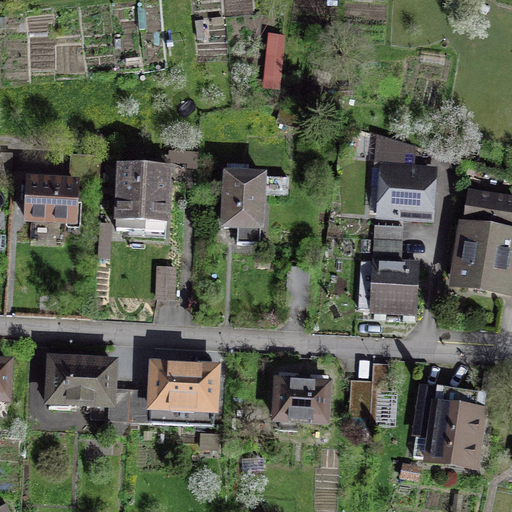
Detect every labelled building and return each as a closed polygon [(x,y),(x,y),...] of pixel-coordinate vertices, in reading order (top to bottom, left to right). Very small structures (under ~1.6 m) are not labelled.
[(69,186),(25,184),(23,221),(74,223),(76,185),(101,186),(103,157),(71,156),(69,186)] [(174,165),(116,162),(112,233),(170,236),(174,165)] [(433,174),(373,169),(369,213),(430,218),(433,174)] [(288,177),(227,174),(224,247),(262,249),(264,194),(287,196),(288,177)] [(511,201),(474,196),(469,230),(511,236),(511,201)] [(504,294),(511,236),(469,230),(461,288),(504,294)] [(416,267),(382,264),(378,310),(412,313),(416,267)] [(175,269),(158,268),(157,300),(174,301),(175,269)] [(310,270),(289,269),(287,301),(308,302),(310,270)] [(129,423),(130,392),(112,391),(114,366),(52,362),(50,409),(70,410),(70,405),(95,406),(95,408),(110,409),(110,422),(129,423)] [(0,416),(6,417),(6,401),(7,401),(10,365),(0,364),(0,416)] [(154,368),(153,393),(130,392),(129,423),(193,426),(194,412),(214,413),(216,371),(154,368)] [(324,425),(324,388),(276,388),(276,426),(324,425)] [(373,419),(372,388),(351,388),(351,419),(373,419)] [(421,415),(416,459),(474,465),(481,399),(423,393),(421,415)] [(422,469),(405,468),(404,480),(422,481),(422,469)]
